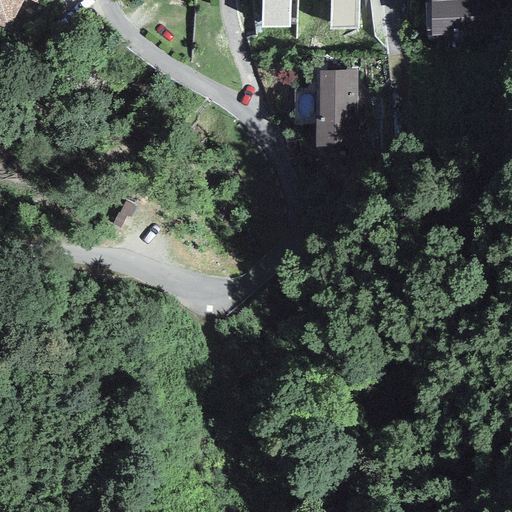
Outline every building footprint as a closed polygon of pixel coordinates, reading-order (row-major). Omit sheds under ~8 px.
[(43,0),(0,0),(0,26),(9,31),(23,0),(31,0),(41,5),(43,0)] [(261,0),(262,27),(290,27),(289,0),(261,0)] [(358,0),(330,0),(330,29),(358,29),(358,0)] [(449,0),(429,1),(432,36),(494,32),(491,0),(449,0)] [(356,70),(319,71),(320,119),(314,119),(315,147),(364,146),(363,121),(357,122),(356,70)]
